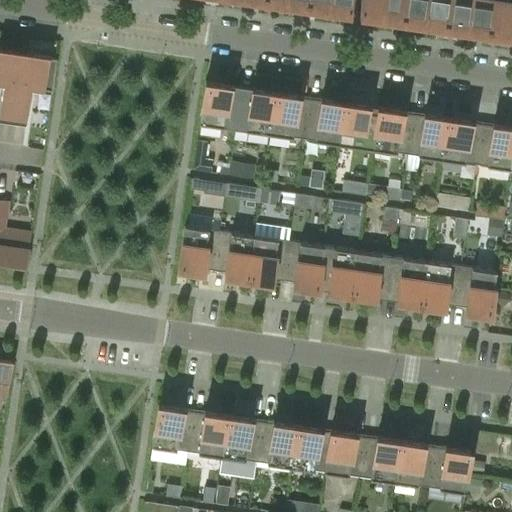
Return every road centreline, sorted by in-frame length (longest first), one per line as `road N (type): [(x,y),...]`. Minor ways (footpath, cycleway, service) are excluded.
road 1 (residential): [(511,384),(0,307)]
road 2 (residential): [(511,79),(0,3)]
